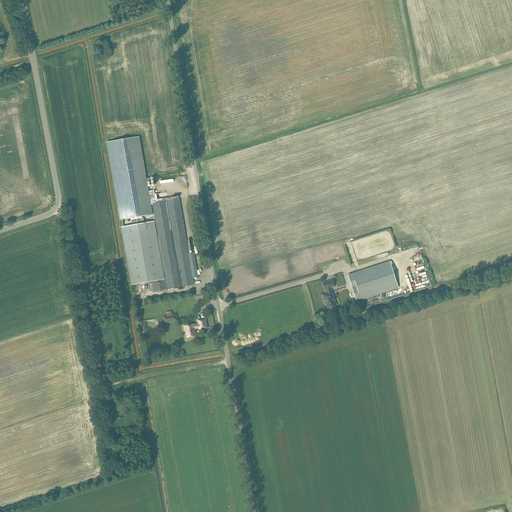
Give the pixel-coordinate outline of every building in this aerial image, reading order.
[(139,138),(107,144),(120,220),(122,220),(130,219),(131,223),(136,222),(137,225),(139,225),(139,222),(144,221),(143,216),(153,215),(151,205),(153,205),(152,203),(167,200),(167,198),(162,199),(156,200),(154,190),(149,191),(139,138)] [(123,227),(121,228),(131,284),(147,281),(147,284),(152,283),(154,292),(178,287),(179,290),(184,289),(183,287),(189,286),(194,285),(193,278),(198,277),(194,253),(189,253),(179,198),(174,199),(167,200),(152,203),(153,205),(158,237),(157,237),(155,222),(139,225),(137,225),(123,227)] [(390,261),(348,275),(357,301),(398,288),(390,261)] [(331,288),(335,287),(332,280),(323,283),(325,290),(326,289),(328,295),(322,297),(325,304),(326,303),(327,308),(330,307),(330,308),(331,308),(332,308),(333,307),(333,306),(336,305),(333,293),(332,293),(331,288)] [(167,316),(163,317),(164,323),(178,321),(177,314),(173,315),(167,316)] [(194,324),(185,326),(187,338),(192,337),(196,336),(195,329),(199,328),(199,330),(207,328),(206,319),(201,319),(198,320),(198,324),(194,325),(194,324)]
